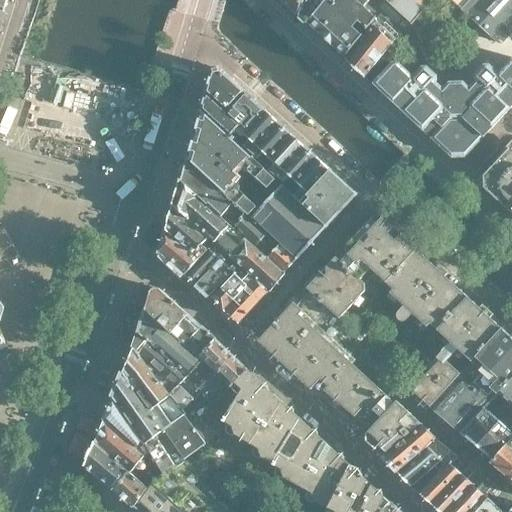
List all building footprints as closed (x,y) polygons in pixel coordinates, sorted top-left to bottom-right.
[(298,15),(302,0),(280,0),(298,16),(298,15)] [(307,23),(326,0),(302,0),(298,15),(307,23)] [(429,4),(424,0),(326,0),(307,23),(306,24),(345,59),(382,17),(400,33),(403,36),(413,25),(412,24),(429,4)] [(450,0),(461,10),(461,9),(469,0),(450,0)] [(511,0),(469,0),(461,9),(467,15),(490,37),(491,37),(497,42),(498,41),(506,31),(511,25),(511,0)] [(364,78),(400,33),(382,17),(345,59),(364,78)] [(501,44),(510,35),(506,31),(498,41),(501,44)] [(464,158),(511,106),(511,58),(511,59),(498,74),(488,64),(483,65),(474,74),(474,80),(475,81),(469,88),(462,82),(448,82),(442,89),(435,82),(436,82),(436,76),(426,67),(421,67),(412,77),(397,63),(392,63),(373,83),(372,84),(372,85),(373,85),(451,158),(464,158)] [(245,93),(228,77),(219,69),(213,71),(208,89),(206,94),(228,113),(245,93)] [(248,131),(265,111),(245,93),(228,113),(248,131)] [(248,131),(228,113),(206,94),(201,112),(232,141),(239,133),(243,137),(245,134),(248,131)] [(253,151),(278,123),(265,111),(248,131),(245,134),(250,139),(245,144),(253,151)] [(280,185),(232,141),(201,112),(188,159),(187,160),(251,217),(257,210),(236,191),(235,193),(230,188),(250,166),(255,170),(254,172),(275,190),(280,185)] [(271,158),(291,135),(278,123),(253,151),(261,158),(265,153),(271,158)] [(279,175),(304,147),(291,135),(271,158),(276,162),(271,168),(279,175)] [(511,140),(505,148),(507,150),(476,182),(511,215),(511,216),(511,218),(511,219),(511,140)] [(297,181),(317,159),(304,147),(279,175),(287,182),(292,177),(297,181)] [(300,204),(330,171),(317,159),(297,181),(287,192),(300,204)] [(251,217),(187,160),(181,181),(266,257),(279,243),(255,221),(251,217)] [(327,227),(355,196),(356,197),(356,196),(356,195),(355,194),(355,195),(338,179),(339,178),(330,171),(300,204),(326,228),(327,228),(327,227)] [(284,273),(266,257),(181,181),(174,206),(207,236),(221,248),(238,264),(245,271),(252,278),(268,292),(284,274),(284,273)] [(326,228),(300,204),(287,192),(284,188),(255,221),(279,243),(297,259),(326,228)] [(207,236),(174,206),(174,207),(171,215),(167,230),(199,258),(204,253),(206,251),(199,244),(207,236)] [(385,283),(416,250),(413,248),(417,244),(395,224),(391,227),(380,216),(373,217),(345,246),(346,254),(339,260),(332,261),(320,274),(353,305),(365,291),(365,284),(371,277),(379,277),(385,283)] [(238,264),(221,248),(211,259),(204,253),(199,258),(167,230),(161,250),(161,251),(161,252),(162,253),(162,254),(163,255),(184,274),(209,297),(229,275),(238,264)] [(297,259),(279,243),(266,257),(284,273),(297,259)] [(467,298),(446,278),(449,274),(443,268),(439,272),(416,250),(385,283),(407,303),(398,312),(397,314),(396,315),(396,317),(397,318),(397,319),(398,320),(399,321),(400,322),(402,322),(404,322),(405,321),(407,320),(415,311),(437,330),(467,298)] [(223,310),(252,278),(245,271),(235,281),(229,275),(209,297),(223,310)] [(323,337),(340,319),(353,305),(320,274),(318,276),(314,273),(293,296),(300,302),(293,310),(290,306),(258,341),(310,390),(312,388),(316,383),(324,389),(323,390),(326,393),(327,392),(352,364),(323,337)] [(238,323),(268,292),(252,278),(223,310),(238,323)] [(187,314),(160,289),(159,290),(159,291),(152,293),(150,292),(145,310),(171,333),(187,314)] [(471,362),(501,329),(505,325),(482,304),(478,308),(467,298),(437,330),(427,341),(438,352),(442,352),(450,343),(471,362)] [(184,345),(171,333),(145,310),(138,334),(185,378),(208,399),(224,381),(198,358),(184,345)] [(184,345),(201,327),(187,315),(187,314),(171,333),(184,345)] [(198,358),(215,339),(201,327),(184,345),(198,358)] [(490,402),(495,395),(511,376),(511,338),(501,329),(471,362),(460,374),(490,402)] [(185,378),(138,334),(134,348),(134,349),(176,405),(186,394),(177,386),(185,378)] [(350,466),(247,370),(215,339),(198,358),(224,381),(231,388),(239,394),(222,421),(229,425),(228,426),(227,427),(227,428),(227,429),(227,431),(228,433),(228,434),(230,435),(232,436),(234,436),(235,435),(255,447),(254,448),(254,450),(253,450),(253,451),(253,453),(253,454),(254,456),(255,457),(256,457),(258,458),(259,458),(260,458),(261,458),(287,473),(284,478),(291,482),(308,491),(307,493),(307,494),(306,496),(306,497),(307,499),(307,500),(308,501),(309,502),(310,502),(311,503),(312,503),(314,502),(315,502),(331,511),(330,511),(380,511),(390,503),(371,485),(370,485),(367,483),(367,482),(363,477),(362,476),(361,473),(360,472),(358,469),(356,468),(355,467),(352,466),(350,466)] [(176,405),(134,349),(134,350),(130,357),(129,361),(124,373),(181,460),(204,443),(190,425),(191,425),(176,405)] [(429,407),(460,374),(442,358),(411,390),(429,407),(429,406),(429,407)] [(421,424),(398,403),(396,401),(394,403),(391,400),(352,364),(327,392),(342,404),(341,405),(344,408),(345,407),(352,413),(352,414),(355,417),(359,411),(367,418),(374,411),(377,415),(381,418),(367,432),(368,443),(382,457),(420,424),(421,424)] [(181,460),(124,373),(114,398),(148,450),(159,468),(163,474),(181,460)] [(460,434),(483,408),(490,402),(460,374),(429,407),(430,407),(429,408),(460,434)] [(510,409),(511,407),(511,376),(495,395),(510,409)] [(204,411),(186,394),(176,405),(191,425),(204,411)] [(148,450),(114,398),(105,420),(141,455),(148,450)] [(353,511),(356,507),(354,506),(367,480),(349,465),(367,430),(310,400),(267,468),(230,471),(180,507),(178,511),(353,511)] [(511,434),(483,408),(460,434),(491,459),(508,441),(511,436),(511,434)] [(220,427),(219,426),(204,411),(191,425),(190,425),(204,443),(218,434),(219,433),(219,432),(220,431),(220,430),(220,429),(220,428),(220,427)] [(141,455),(105,420),(96,442),(127,470),(147,488),(151,483),(163,474),(159,468),(148,450),(141,455)] [(397,472),(435,438),(420,424),(382,457),(397,472)] [(411,486),(451,451),(435,438),(397,472),(411,486)] [(511,444),(508,441),(491,459),(488,462),(511,481),(511,444)] [(127,470),(96,442),(88,461),(87,463),(88,464),(88,466),(89,467),(112,487),(127,470)] [(238,511),(204,481),(181,460),(163,474),(151,483),(147,488),(134,507),(139,511),(238,511)] [(432,505),(465,471),(453,461),(420,494),(432,505)] [(439,511),(446,511),(482,474),(470,465),(465,471),(432,505),(439,511)] [(147,488),(127,470),(112,487),(133,506),(134,507),(147,488)] [(467,511),(494,484),(482,474),(446,511),(467,511)] [(508,511),(511,508),(511,498),(494,484),(467,511),(508,511)] [(399,511),(390,503),(380,511),(399,511)]
